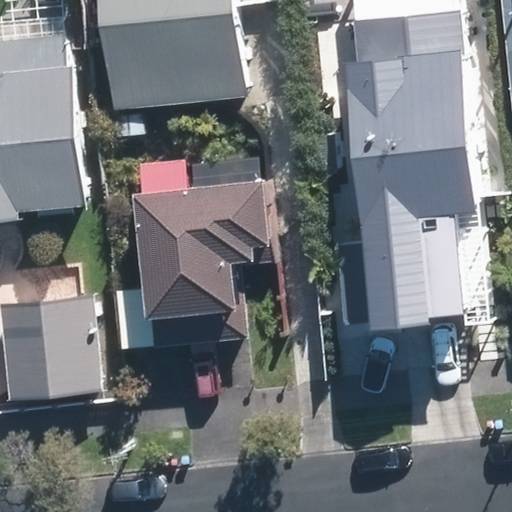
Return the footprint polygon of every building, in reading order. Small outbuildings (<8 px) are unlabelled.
[(254,89),(244,0),(110,0),(118,75),(110,75),(119,159),(191,152),(186,97),(254,89)] [(343,0),(296,0),(301,43),(347,39),(343,0)] [(386,313),(492,303),(491,300),(497,299),(471,38),(467,0),(350,0),(355,49),(383,312),(386,310),(386,313)] [(0,213),(28,211),(27,202),(94,194),(79,56),(73,58),(70,28),(0,34),(0,213)] [(341,80),(307,83),(312,144),(346,141),(341,80)] [(143,183),(156,306),(161,305),(165,340),(256,332),(248,259),(286,255),(277,169),(143,183)] [(19,394),(120,384),(110,288),(8,298),(19,394)]
